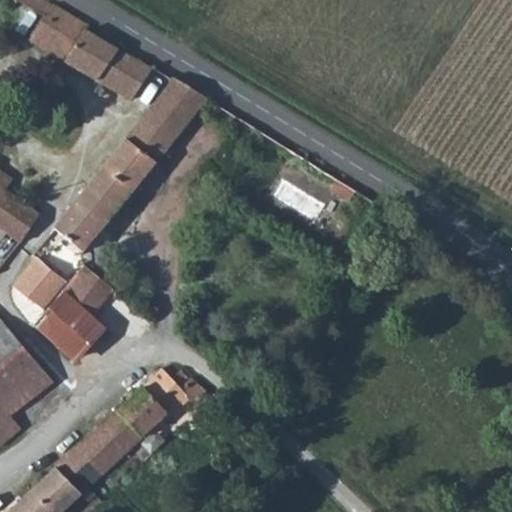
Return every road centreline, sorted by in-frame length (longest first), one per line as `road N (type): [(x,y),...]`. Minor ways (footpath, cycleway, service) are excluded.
road 1 (tertiary): [(511,276),(411,199),(82,0)]
road 2 (unclassified): [(272,426),(361,511)]
